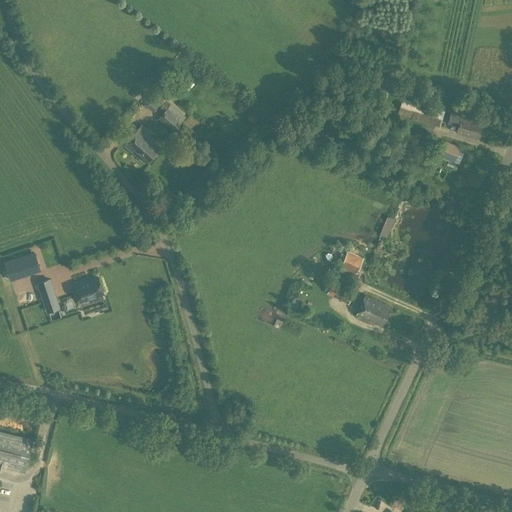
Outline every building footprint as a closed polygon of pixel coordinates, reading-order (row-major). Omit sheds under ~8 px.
[(140,85),(132,94),(138,99),(146,90),(140,85)] [(143,104),(152,112),(160,103),(151,95),(147,99),(144,97),(141,101),(143,103),(143,104)] [(440,127),(444,111),(402,98),(397,114),(440,127)] [(172,130),(185,117),(171,103),(158,116),(172,130)] [(456,131),(476,138),(481,122),(460,116),(456,131)] [(145,163),(159,146),(138,128),(124,144),(145,163)] [(399,145),(411,149),(414,139),(402,135),(399,145)] [(444,140),(438,155),(458,163),(463,153),(458,151),(460,147),(444,140)] [(407,159),(410,150),(399,146),(396,154),(407,159)] [(387,236),(394,218),(386,215),(379,233),(387,236)] [(41,270),(34,251),(3,261),(10,280),(41,270)] [(355,273),(362,257),(347,251),(340,267),(355,273)] [(80,297),(107,288),(102,275),(76,283),(80,297)] [(328,295),(346,303),(348,297),(331,289),(328,295)] [(41,294),(46,312),(60,308),(54,290),(41,294)] [(356,314),(382,325),(390,305),(365,294),(356,314)] [(64,299),(66,309),(74,307),(72,298),(64,299)] [(32,439),(0,431),(0,465),(24,471),(32,439)]
